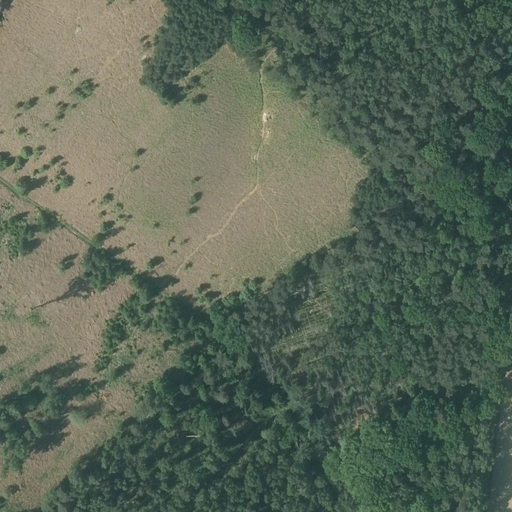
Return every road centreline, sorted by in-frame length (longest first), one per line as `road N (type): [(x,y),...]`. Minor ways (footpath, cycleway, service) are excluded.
road 1 (track): [(485,511),(504,352)]
road 2 (track): [(191,511),(303,406)]
